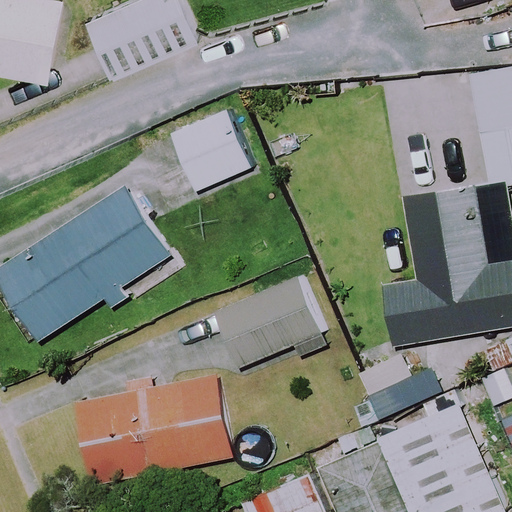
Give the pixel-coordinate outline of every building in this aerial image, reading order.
[(75,0),(0,0),(0,69),(61,80),(75,0)] [(208,42),(192,0),(146,0),(93,19),(113,75),(208,42)] [(262,167),(230,96),(197,111),(203,125),(180,136),(206,193),(262,167)] [(511,179),(511,133),(490,136),(495,182),(511,179)] [(187,254),(145,185),(4,272),(46,341),(187,254)] [(511,261),(492,265),(479,191),(414,202),(426,279),(395,284),(405,343),(511,325),(511,261)] [(334,331),(310,277),(229,313),(253,367),(334,331)] [(511,362),(511,342),(496,349),(504,366),(511,362)] [(249,454),(232,374),(87,404),(104,484),(249,454)] [(511,511),(511,497),(467,390),(405,416),(411,431),(329,465),(348,511),(511,511)] [(333,511),(318,476),(253,504),(256,511),(333,511)]
